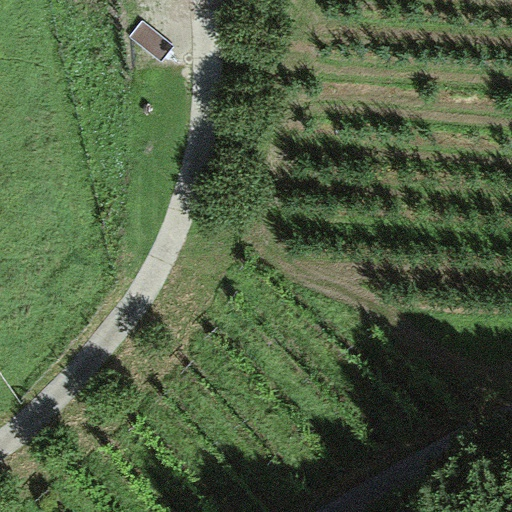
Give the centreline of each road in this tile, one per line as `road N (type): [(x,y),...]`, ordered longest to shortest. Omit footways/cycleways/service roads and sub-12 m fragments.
road 1 (track): [(0,427),(77,376),(169,207),(210,39),(205,0)]
road 2 (unclassified): [(511,417),(350,511)]
